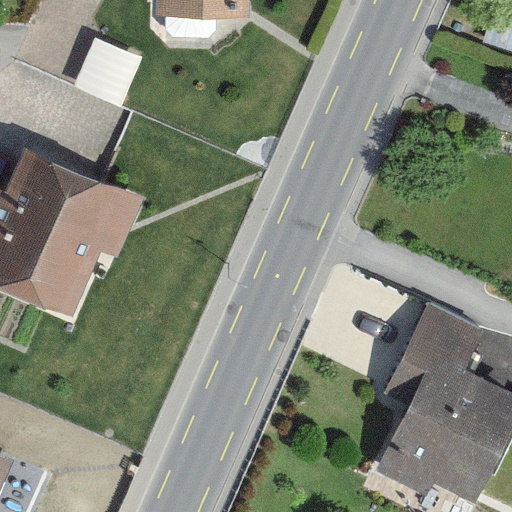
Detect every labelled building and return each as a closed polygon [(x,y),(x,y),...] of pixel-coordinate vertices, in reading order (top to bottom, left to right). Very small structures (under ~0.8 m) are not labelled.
[(156,0),(157,16),(248,19),(249,0),(156,0)] [(95,29),(78,77),(127,93),(143,45),(95,29)] [(137,197),(24,151),(0,209),(0,287),(74,318),(101,254),(112,258),(137,197)] [(484,335),(428,306),(384,394),(410,407),(377,472),(428,497),(434,485),(474,505),(511,429),(511,394),(466,371),(484,335)] [(0,479),(9,457),(0,453),(0,479)]
